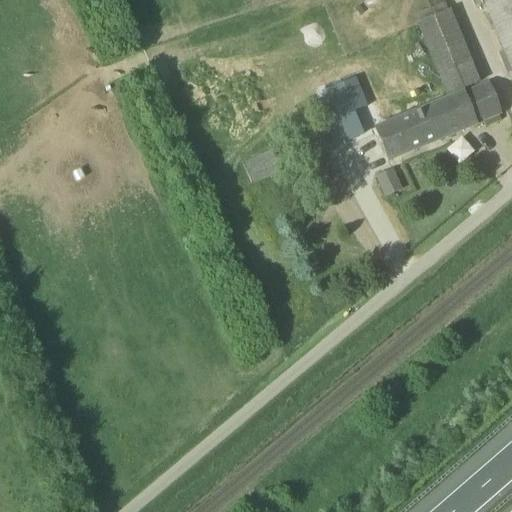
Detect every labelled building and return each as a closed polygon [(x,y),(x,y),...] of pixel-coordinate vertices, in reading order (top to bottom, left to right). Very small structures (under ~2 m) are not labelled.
[(511,0),(483,0),(511,69),(511,0)] [(448,97),(477,85),(449,14),(419,26),(448,97)] [(501,115),(489,84),(376,130),(388,161),(475,126),(475,125),(501,115)] [(332,128),(302,141),(310,159),(340,146),(332,128)] [(470,160),(470,148),(451,148),(451,161),(470,160)] [(281,171),(272,153),(243,166),(251,184),(281,171)] [(378,178),(382,186),(396,180),(392,171),(378,178)]
